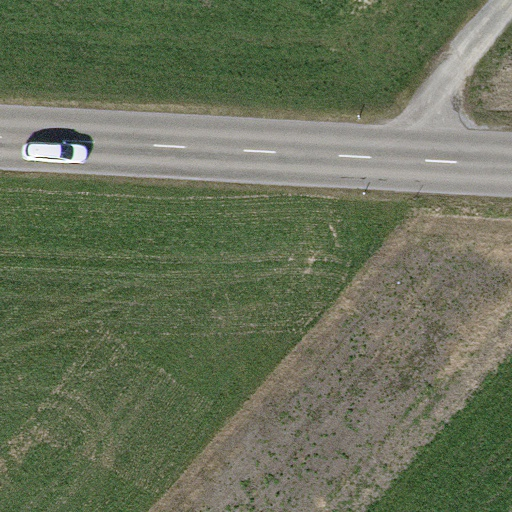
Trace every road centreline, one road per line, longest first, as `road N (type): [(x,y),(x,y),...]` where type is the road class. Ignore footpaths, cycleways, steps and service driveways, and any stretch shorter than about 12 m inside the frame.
road 1 (tertiary): [(0,137),(511,165)]
road 2 (track): [(511,5),(446,71),(408,159)]
